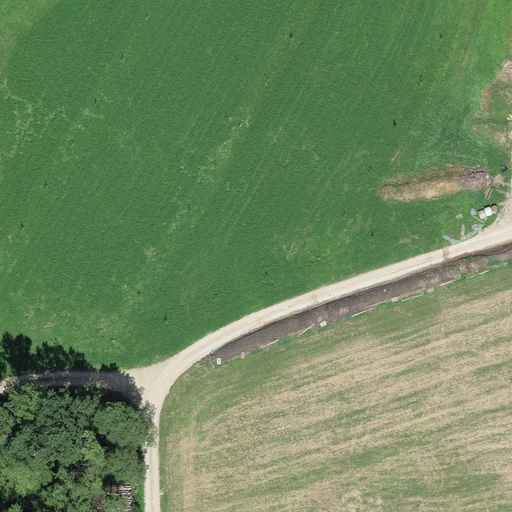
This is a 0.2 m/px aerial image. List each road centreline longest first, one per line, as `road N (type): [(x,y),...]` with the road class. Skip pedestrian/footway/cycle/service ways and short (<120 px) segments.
road 1 (track): [(511,233),(237,326),(177,363),(151,394),(151,511)]
road 2 (track): [(162,378),(0,383)]
